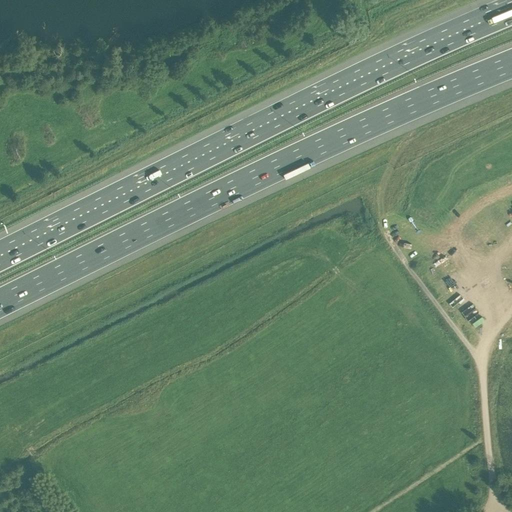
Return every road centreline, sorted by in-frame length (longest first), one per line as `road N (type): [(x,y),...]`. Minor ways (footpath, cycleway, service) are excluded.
road 1 (motorway): [(511,10),(362,74),(0,254)]
road 2 (motorway): [(0,304),(511,67)]
road 3 (unclassified): [(489,511),(494,488),(480,362)]
road 4 (track): [(386,232),(381,190),(420,110)]
